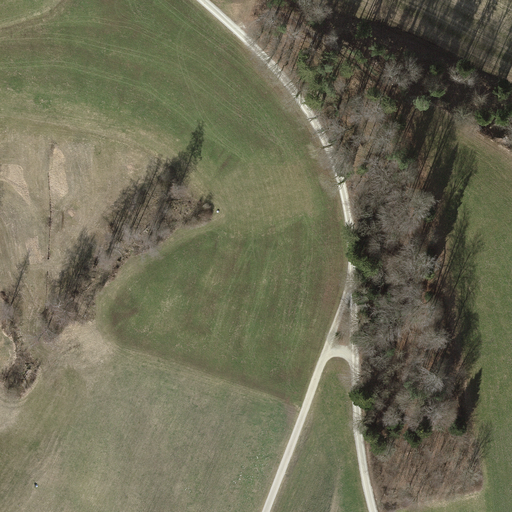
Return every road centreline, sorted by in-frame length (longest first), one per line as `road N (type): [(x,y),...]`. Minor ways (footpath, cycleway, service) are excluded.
road 1 (track): [(200,0),(288,85),(325,141),(347,200),(353,274)]
road 2 (track): [(268,511),(353,274)]
road 3 (track): [(374,511),(353,274)]
